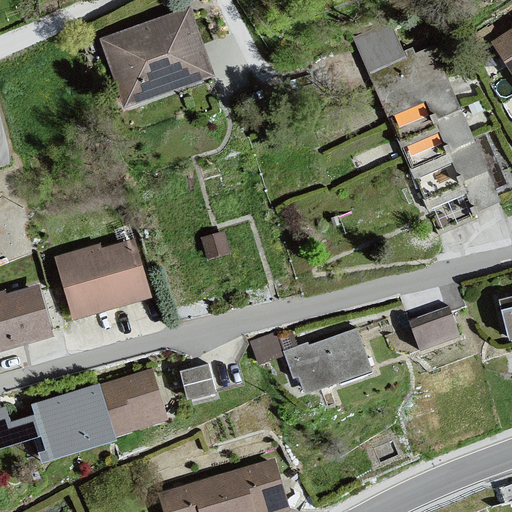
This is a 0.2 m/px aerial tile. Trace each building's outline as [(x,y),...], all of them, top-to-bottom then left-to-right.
[(189,9),(96,39),(125,109),(213,76),(189,9)] [(387,22),(349,38),(385,119),(426,103),(435,122),(461,113),(433,49),(414,54),(412,49),(402,55),(387,22)] [(511,29),(490,44),(511,79),(511,29)] [(426,103),(385,119),(398,152),(402,150),(438,134),(450,156),(476,145),(461,113),(435,122),(426,103)] [(438,134),(402,150),(414,180),(451,164),(462,186),(490,175),(476,145),(450,156),(438,134)] [(102,242),(53,258),(72,321),(151,299),(134,240),(103,248),(102,242)] [(7,290),(0,292),(0,352),(53,339),(36,287),(8,295),(7,290)] [(507,338),(511,342),(511,296),(498,300),(507,338)] [(448,306),(404,322),(421,355),(459,342),(448,306)] [(359,330),(309,347),(308,342),(281,353),(291,381),(298,379),(306,400),(374,376),(359,330)] [(210,364),(180,371),(187,401),(217,393),(210,364)] [(152,372),(99,385),(117,441),(169,425),(152,372)] [(99,385),(29,407),(33,418),(40,440),(45,453),(38,457),(42,465),(119,445),(117,441),(99,385)] [(5,410),(0,411),(0,449),(40,440),(33,418),(10,426),(5,410)] [(273,462),(156,496),(160,511),(286,511),(288,511),(273,462)]
